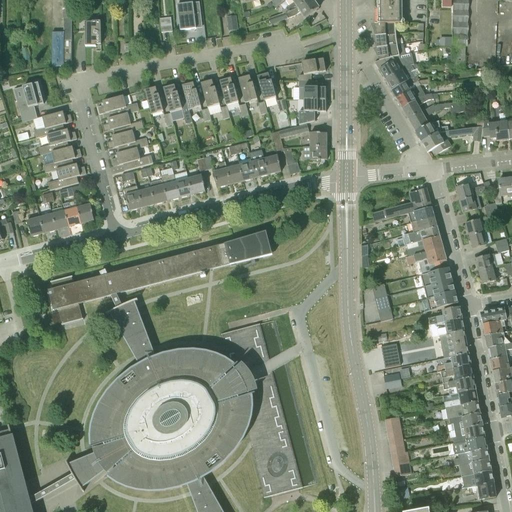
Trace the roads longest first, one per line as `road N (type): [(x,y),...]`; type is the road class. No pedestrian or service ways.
road 1 (residential): [(113,234),(78,83),(277,43),(280,52)]
road 2 (tertiary): [(374,511),(349,317),(346,177)]
road 3 (residential): [(113,234),(346,177)]
road 4 (tertiary): [(346,177),(346,26)]
road 5 (residential): [(469,304),(429,170)]
road 6 (residential): [(494,431),(469,304)]
road 7 (residential): [(429,170),(366,62)]
